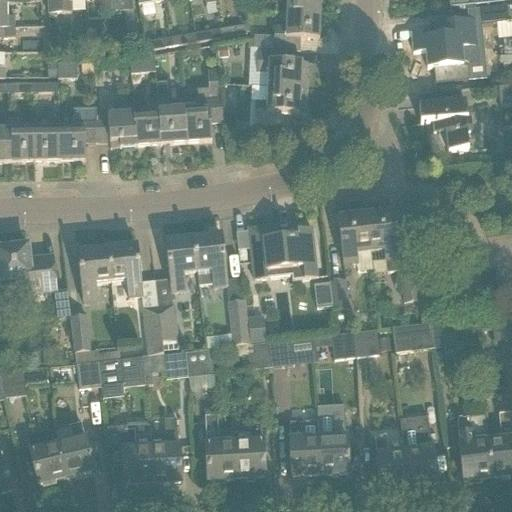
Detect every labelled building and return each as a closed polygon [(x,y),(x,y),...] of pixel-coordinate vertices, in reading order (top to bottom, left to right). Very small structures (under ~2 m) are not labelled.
[(70,4),(85,3),(84,0),(45,0),(46,17),(71,16),(70,4)] [(131,0),(84,0),(85,3),(99,2),(99,15),(124,14),(127,34),(137,34),(133,13),(131,0)] [(319,16),(319,0),(276,0),(285,1),(284,15),(319,16)] [(443,0),(443,2),(448,1),(449,10),(500,5),(499,0),(443,0)] [(14,19),(3,19),(3,4),(0,4),(0,29),(14,30),(14,19)] [(511,7),(479,11),(481,27),(511,24),(511,7)] [(318,42),(319,16),(284,15),(284,30),(273,29),(272,52),(299,54),(300,41),(318,42)] [(430,41),(412,42),(413,55),(425,54),(427,71),(433,71),(434,86),(468,83),(466,67),(483,66),(481,49),(476,50),(474,23),(429,27),(430,41)] [(222,41),(245,36),(244,27),(220,31),(222,41)] [(0,40),(15,40),(14,30),(0,29),(0,40)] [(196,45),(222,41),(220,31),(195,36),(196,45)] [(172,49),(196,45),(195,36),(170,40),(172,49)] [(146,54),(172,49),(170,40),(144,45),(146,54)] [(218,59),(228,58),(227,47),(217,48),(218,59)] [(299,54),(272,52),(256,51),(255,75),(266,76),(265,90),(305,92),(307,66),(282,65),(283,53),(299,54)] [(129,77),(154,75),(153,59),(128,62),(129,77)] [(56,66),(47,67),(47,79),(56,79),(56,66)] [(56,82),(75,81),(75,66),(56,66),(56,79),(56,82)] [(222,125),(221,105),(218,73),(206,73),(207,89),(196,89),(197,111),(183,112),(185,146),(211,144),(210,125),(222,125)] [(183,112),(167,113),(166,84),(156,85),(160,148),(185,146),(183,112)] [(148,115),(133,116),(135,149),(160,148),(156,85),(155,85),(156,103),(147,104),(148,115)] [(33,96),(58,95),(58,86),(33,87),(33,96)] [(0,96),(8,96),(8,88),(0,87),(0,96)] [(8,96),(33,96),(33,87),(8,88),(8,96)] [(304,117),(305,92),(265,90),(264,104),(254,103),(253,128),(280,129),(280,116),(304,117)] [(106,117),(95,117),(96,125),(97,125),(98,146),(109,145),(110,151),(135,149),(133,116),(132,105),(130,105),(131,116),(106,117)] [(471,121),(466,122),(465,105),(418,109),(420,127),(432,126),(433,136),(446,135),(448,154),(468,152),(466,135),(472,134),(471,121)] [(97,125),(96,125),(95,117),(95,112),(72,112),(72,130),(59,130),(59,164),(84,164),(84,146),(98,146),(97,125)] [(224,130),(236,129),(236,115),(224,115),(224,130)] [(34,130),(19,131),(18,121),(9,121),(9,131),(9,165),(34,165),(34,130)] [(34,165),(59,164),(59,130),(34,130),(34,165)] [(0,165),(9,165),(9,131),(0,131),(0,165)] [(400,274),(398,258),(393,214),(365,217),(370,257),(383,255),(386,275),(400,274)] [(372,273),(370,257),(365,217),(337,220),(343,270),(357,268),(357,274),(372,273)] [(277,235),(267,236),(266,228),(247,231),(253,283),(290,278),(291,284),(316,280),(311,231),(288,234),(289,239),(278,240),(277,235)] [(227,291),(223,258),(221,238),(193,241),(199,289),(212,287),(212,293),(227,291)] [(197,289),(199,289),(193,241),(165,245),(171,298),(185,296),(183,278),(196,277),(197,289)] [(142,301),(138,268),(136,248),(107,251),(111,286),(124,285),(127,303),(142,301)] [(51,260),(29,263),(27,249),(0,251),(0,287),(14,286),(15,300),(55,295),(51,260)] [(94,288),(111,286),(107,251),(77,255),(83,308),(97,306),(94,288)] [(403,306),(419,304),(416,274),(400,276),(403,306)] [(343,313),(349,312),(346,283),(329,285),(333,315),(333,314),(334,318),(344,317),(343,313)] [(247,321),(245,321),(243,304),(226,305),(231,349),(250,346),(247,321)] [(164,354),(177,353),(173,307),(158,309),(164,354)] [(164,354),(158,309),(141,310),(145,360),(164,358),(164,354)] [(494,345),(511,342),(511,316),(472,322),(473,335),(493,333),(494,345)] [(96,353),(89,354),(85,317),(70,319),(76,368),(99,366),(120,363),(119,354),(96,356),(96,353)] [(261,319),(247,321),(250,346),(264,345),(261,319)] [(434,351),(456,349),(453,324),(432,326),(434,351)] [(392,356),(434,351),(432,326),(390,331),(392,356)] [(357,361),(378,358),(375,334),(354,336),(357,361)] [(333,363),(357,361),(354,336),(330,339),(333,363)] [(292,361),(316,358),(314,340),(269,346),(273,371),(293,368),(292,361)] [(380,355),(390,353),(389,340),(378,341),(380,355)] [(249,374),(273,371),(269,346),(245,349),(249,374)] [(189,381),(210,378),(206,353),(186,356),(189,381)] [(166,384),(189,381),(186,356),(162,359),(166,384)] [(120,363),(99,366),(102,391),(102,394),(122,392),(145,389),(143,361),(140,361),(120,363)] [(78,394),(102,391),(99,366),(76,368),(78,394)] [(3,402),(25,399),(22,374),(1,377),(3,402)] [(346,441),(345,441),(343,408),(342,408),(342,411),(317,412),(317,409),(316,409),(317,423),(319,477),(347,476),(346,441)] [(491,481),(511,478),(511,421),(511,415),(496,417),(499,441),(487,442),(487,445),(491,481)] [(234,444),(218,444),(216,419),(204,419),(208,483),(236,482),(234,444)] [(487,442),(486,442),(483,419),(456,422),(463,484),(491,481),(487,445),(487,442)] [(180,485),(179,465),(176,421),(163,422),(164,435),(150,436),(151,451),(152,487),(180,485)] [(401,425),(404,453),(408,490),(435,487),(428,422),(401,425)] [(301,424),(289,425),(290,443),(291,479),(319,477),(317,423),(301,424)] [(92,474),(87,455),(81,426),(67,429),(70,442),(57,446),(66,480),(92,474)] [(264,480),(262,460),(260,427),(247,427),(248,443),(234,444),(236,482),(264,480)] [(150,436),(149,436),(148,428),(124,429),(124,434),(121,434),(124,488),(152,487),(151,451),(150,436)] [(57,446),(56,446),(53,433),(26,439),(37,487),(66,480),(57,446)] [(404,453),(387,455),(385,439),(373,441),(380,494),(408,490),(404,453)] [(0,495),(10,494),(0,449),(0,495)]
